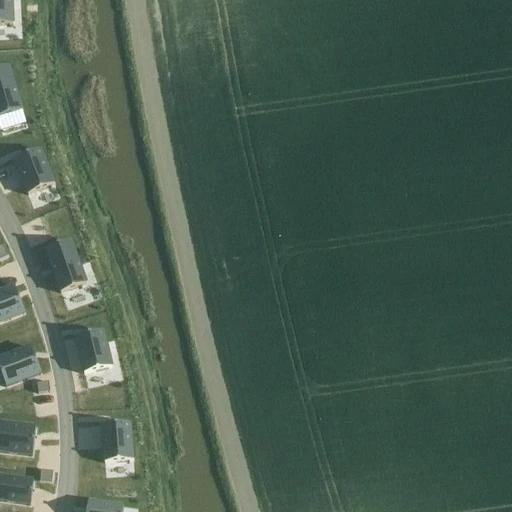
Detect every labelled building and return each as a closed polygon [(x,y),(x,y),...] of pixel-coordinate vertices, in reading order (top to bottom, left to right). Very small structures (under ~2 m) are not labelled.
[(10,0),(0,0),(0,26),(9,26),(9,27),(12,27),(12,14),(11,14),(11,3),(10,0)] [(0,72),(0,118),(6,117),(5,117),(18,113),(22,112),(20,107),(16,95),(17,94),(9,69),(0,72)] [(40,153),(14,163),(28,197),(54,187),(40,153)] [(61,253),(47,258),(62,300),(71,297),(71,296),(83,292),(87,291),(85,286),(80,274),(81,274),(72,249),(61,253)] [(9,279),(0,282),(0,311),(7,309),(19,305),(9,279)] [(103,334),(75,341),(84,376),(95,374),(95,373),(108,370),(111,370),(108,357),(107,357),(105,347),(106,347),(103,334)] [(30,348),(0,359),(0,371),(5,384),(4,384),(5,387),(17,383),(17,382),(27,378),(27,379),(39,374),(30,348)] [(48,384),(36,386),(37,396),(49,394),(48,384)] [(0,454),(8,455),(19,456),(19,457),(32,458),(35,430),(0,426),(0,454)] [(129,427),(102,429),(104,465),(116,464),(129,463),(132,463),(131,450),(130,440),(129,427)] [(42,473),(40,485),(52,487),(53,475),(42,473)] [(0,503),(7,504),(18,505),(18,506),(30,507),(33,484),(0,479),(0,503)]
